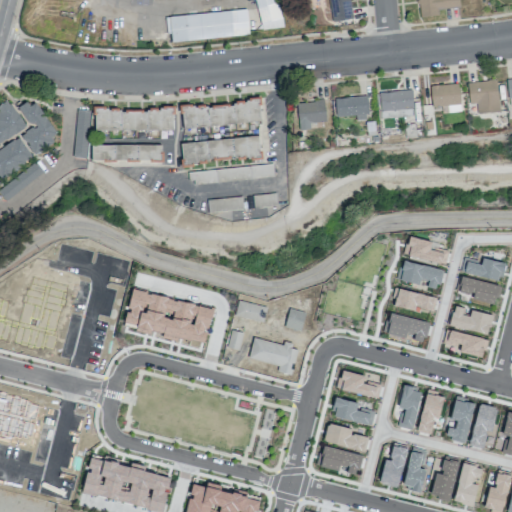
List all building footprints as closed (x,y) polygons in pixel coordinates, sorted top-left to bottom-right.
[(279,27),(273,0),(253,0),(259,31),(279,27)] [(328,0),(331,21),(351,20),(349,0),(328,0)] [(417,0),(419,18),(438,16),(438,9),(459,7),(458,0),(417,0)] [(249,36),(247,10),(167,16),(168,42),(249,36)] [(467,82),(468,104),(476,104),(476,113),(498,112),(497,81),(467,82)] [(430,85),(431,107),(447,106),(447,112),(460,112),(459,84),(430,85)] [(413,121),(412,91),(379,92),(380,118),(405,117),(405,121),(413,121)] [(334,98),(335,117),(356,116),(356,120),(367,120),(366,96),(334,98)] [(182,129),(261,121),(259,99),(180,107),(182,129)] [(33,100),(19,109),(31,127),(20,135),(33,154),(58,137),(33,100)] [(297,102),(298,130),(310,129),(310,122),(325,122),(324,101),(297,102)] [(0,142),(25,129),(10,102),(0,107),(0,142)] [(173,130),(173,108),(94,109),(94,131),(173,130)] [(72,157),(85,159),(90,111),(77,110),(72,157)] [(0,176),(2,179),(32,157),(17,137),(0,149),(0,176)] [(258,137),(180,142),(181,162),(259,157),(258,137)] [(161,161),(160,145),(91,146),(91,162),(161,161)] [(0,193),(5,201),(43,173),(35,163),(0,188),(0,193)] [(274,176),(272,164),(187,172),(189,184),(274,176)] [(245,197),(247,210),(277,205),(275,192),(245,197)] [(207,199),(207,212),(242,210),(242,198),(207,199)] [(431,240),(406,237),(403,257),(445,263),(447,250),(430,248),(431,240)] [(482,258),(481,263),(463,258),(460,272),(499,282),(504,263),(482,258)] [(397,279),(427,284),(426,287),(437,289),(441,269),(401,261),(397,279)] [(0,296),(2,297),(1,298),(9,300),(5,317),(17,320),(21,302),(20,301),(22,294),(23,294),(27,281),(36,283),(37,276),(68,284),(65,299),(66,299),(64,307),(63,307),(61,314),(60,314),(54,335),(56,335),(52,350),(44,348),(43,352),(32,349),(32,350),(25,348),(26,347),(11,343),(15,329),(10,328),(7,343),(0,341),(0,296)] [(472,299),(493,305),(499,286),(462,276),(458,291),(473,295),(472,299)] [(133,287),(146,291),(145,294),(150,295),(151,294),(163,297),(163,296),(167,297),(167,299),(172,300),(172,301),(176,301),(176,300),(189,303),(189,302),(195,304),(194,305),(197,306),(198,303),(215,307),(212,318),(210,318),(208,329),(204,328),(203,331),(206,332),(204,343),(190,339),(190,341),(177,337),(176,341),(161,337),(162,334),(150,331),(150,334),(136,330),(137,325),(124,322),(126,312),(130,313),(131,308),(128,308),(133,287)] [(393,306),(415,311),(416,308),(432,312),(436,298),(398,288),(393,306)] [(220,312),(232,314),(235,297),(224,295),(220,312)] [(234,315),(262,322),(266,307),(238,300),(234,315)] [(449,326),(487,335),(491,315),(470,310),(469,317),(462,315),(464,308),(453,306),(449,326)] [(305,313),(289,308),(284,327),(300,331),(305,313)] [(414,334),(413,340),(423,342),(428,322),(388,313),(383,333),(405,338),(406,333),(414,334)] [(460,345),(459,353),(483,356),(486,337),(444,331),(443,342),(460,345)] [(283,345),(252,338),(248,358),(278,365),(277,372),(291,375),(297,347),(283,344),(283,345)] [(421,389),(403,385),(398,408),(402,409),(398,426),(412,429),(421,389)] [(0,435),(6,437),(6,436),(21,439),(22,438),(26,439),(27,436),(31,437),(34,424),(31,423),(31,420),(35,421),(39,404),(31,403),(32,399),(6,393),(5,396),(0,394),(1,391),(0,390),(0,435)] [(430,434),(433,417),(438,418),(443,395),(425,391),(417,431),(430,434)] [(464,442),(474,402),(455,397),(450,419),(456,420),(454,428),(447,427),(445,437),(464,442)] [(371,424),(373,411),(356,409),(357,401),(334,398),(331,418),(371,424)] [(490,432),(496,408),(479,403),(468,445),(482,448),(486,431),(490,432)] [(511,411),(507,411),(502,435),(505,435),(502,453),(509,455),(511,442),(511,411)] [(367,437),(350,433),(351,429),(327,423),(322,441),(363,452),(367,437)] [(361,456),(322,445),(316,465),(337,471),(339,465),(347,467),(345,472),(356,475),(361,456)] [(82,493),(162,511),(169,477),(144,472),(145,466),(129,463),(129,465),(90,456),(82,493)] [(499,511),(500,511),(510,475),(497,472),(493,487),(488,486),(483,508),(499,511)] [(186,511),(209,511),(209,505),(218,505),(219,511),(257,511),(257,494),(220,494),(220,484),(190,484),(190,498),(186,498),(186,511)]
